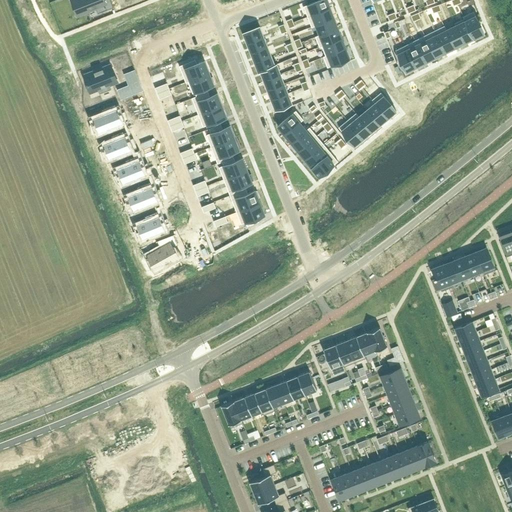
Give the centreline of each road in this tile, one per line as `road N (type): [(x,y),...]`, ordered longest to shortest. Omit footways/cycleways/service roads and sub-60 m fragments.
road 1 (residential): [(202,224),(136,53),(217,22)]
road 2 (residential): [(217,22),(288,206),(328,264)]
road 3 (secondary): [(511,121),(328,264)]
road 4 (secondary): [(337,279),(511,143)]
road 5 (secondary): [(0,448),(185,368)]
road 6 (secondary): [(177,352),(0,428)]
road 7 (secondary): [(185,368),(337,279)]
road 8 (secondary): [(328,264),(177,352)]
road 9 (residential): [(353,0),(379,64),(314,88)]
